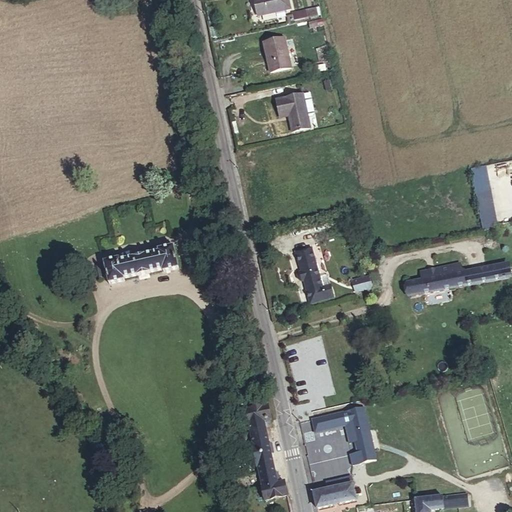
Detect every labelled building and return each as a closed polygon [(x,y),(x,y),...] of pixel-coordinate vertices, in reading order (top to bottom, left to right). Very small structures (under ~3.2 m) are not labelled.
[(295,0),(260,0),(264,13),(297,7),(295,0)] [(292,14),(294,23),(320,18),(318,9),(292,14)] [(291,35),(270,39),(276,70),(297,66),(291,35)] [(314,90),(307,92),(312,115),(319,113),(314,90)] [(307,92),(277,98),(282,117),(295,114),(298,128),(313,124),(312,115),(307,92)] [(489,167),(473,169),(480,232),(496,231),(489,167)] [(181,277),(177,250),(159,253),(159,258),(123,263),(121,259),(105,262),(104,267),(95,268),(97,281),(107,280),(109,290),(124,287),(124,283),(165,276),(166,281),(181,277)] [(320,254),(304,258),(310,278),(313,287),(318,306),(341,299),(338,288),(330,290),(320,254)] [(469,259),(415,269),(419,293),(511,276),(511,261),(471,268),(469,259)] [(375,290),(372,280),(361,282),(364,293),(375,290)] [(269,502),(292,498),(289,484),(282,485),(269,424),(276,422),(272,406),(248,411),(269,502)] [(382,463),(371,410),(319,421),(321,434),(351,427),(357,426),(361,444),(363,456),(358,457),(360,468),(382,463)] [(357,426),(351,427),(355,446),(361,444),(357,426)] [(332,489),(317,492),(320,508),(361,501),(360,497),(359,490),(357,479),(341,482),(342,487),(332,489)] [(468,511),(472,511),(469,496),(418,503),(419,511),(468,511)]
